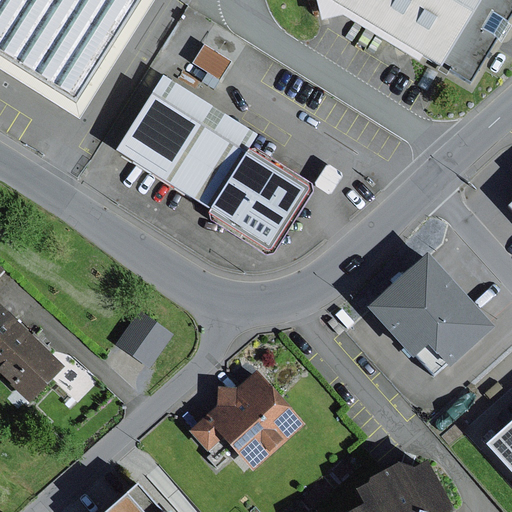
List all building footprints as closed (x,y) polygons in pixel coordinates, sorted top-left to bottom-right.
[(138,0),(0,0),(0,59),(72,105),(138,0)] [(138,0),(72,105),(0,59),(0,73),(77,122),(153,0),(138,0)] [(511,0),(309,0),(314,2),(319,23),(341,17),(416,62),(419,57),(466,85),(511,8),(511,0)] [(203,47),(191,65),(219,82),(230,63),(203,47)] [(161,77),(148,96),(243,156),(255,137),(161,77)] [(243,156),(148,96),(112,154),(266,251),(303,193),(243,156)] [(489,332),(424,261),(367,312),(431,384),(489,332)] [(0,371),(30,340),(0,311),(0,371)] [(138,312),(115,346),(149,369),(172,335),(138,312)] [(61,370),(30,340),(0,371),(0,379),(27,405),(61,370)] [(215,410),(188,434),(206,453),(219,441),(251,477),(304,429),(255,374),(235,392),(216,390),(215,410)] [(511,423),(486,447),(511,476),(511,423)] [(360,511),(358,511),(446,511),(423,468),(410,475),(393,469),(365,484),(363,488),(351,495),(360,511)] [(153,511),(134,490),(109,511),(153,511)]
